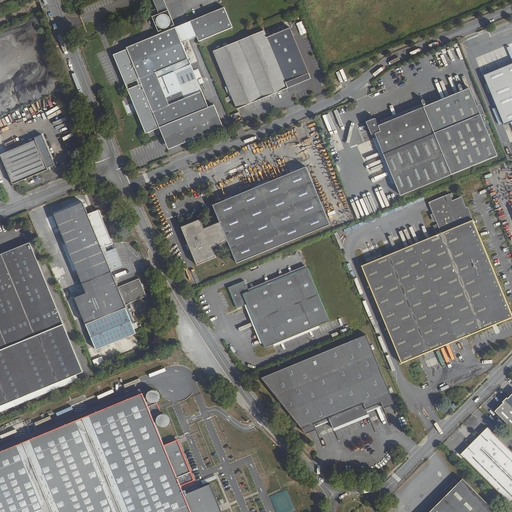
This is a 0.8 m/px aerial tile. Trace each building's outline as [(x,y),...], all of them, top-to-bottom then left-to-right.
[(166,0),(156,0),(159,8),(152,11),(158,26),(174,19),(166,0)] [(230,0),(189,16),(198,37),(238,20),(230,0)] [(175,22),(183,43),(190,40),(198,37),(189,16),(175,22)] [(214,52),(237,110),(289,90),(286,84),(310,75),(291,29),(268,38),(265,32),(214,52)] [(183,43),(190,59),(196,57),(190,40),(183,43)] [(116,49),(127,77),(138,72),(128,45),(116,49)] [(130,88),(147,132),(160,127),(162,127),(171,148),(218,129),(209,108),(200,86),(187,91),(190,97),(186,98),(170,104),(160,78),(157,72),(190,59),(189,56),(140,76),(143,83),(130,88)] [(175,72),(186,98),(190,97),(187,91),(200,86),(190,59),(157,72),(160,78),(175,72)] [(511,121),(511,64),(484,75),(505,125),(511,121)] [(312,81),(310,75),(286,84),(289,90),(312,81)] [(366,123),(372,136),(375,135),(384,155),(401,197),(500,156),(470,88),(464,91),(461,92),(427,107),(424,108),(379,127),(376,119),(366,123)] [(209,108),(218,129),(224,127),(215,105),(209,108)] [(1,156),(13,186),(47,172),(45,168),(68,159),(56,129),(47,132),(53,146),(44,150),(39,140),(1,156)] [(217,205),(211,207),(219,224),(203,231),(199,222),(180,230),(195,267),(215,259),(212,251),(227,244),(236,265),(331,225),(306,168),(269,183),(255,189),(231,199),(217,205)] [(269,181),(254,187),(255,189),(269,183),(269,181)] [(402,364),(511,318),(511,314),(476,224),(473,225),(466,208),(463,201),(457,199),(452,201),(450,194),(429,203),(438,225),(433,226),(437,235),(424,240),(361,266),(402,364)] [(230,197),(216,203),(217,205),(231,199),(230,197)] [(54,215),(66,244),(62,246),(70,265),(74,264),(83,285),(111,273),(110,271),(121,267),(114,249),(106,253),(104,248),(112,244),(98,211),(87,215),(82,204),(54,215)] [(473,225),(476,224),(469,207),(466,208),(473,225)] [(0,255),(0,406),(82,373),(62,325),(29,244),(0,255)] [(61,293),(67,291),(58,268),(52,270),(61,293)] [(247,306),(265,349),(330,322),(312,279),(308,269),(249,293),(244,283),(228,290),(236,310),(247,306)] [(83,285),(87,294),(115,282),(111,273),(83,285)] [(75,300),(95,349),(135,333),(126,309),(124,306),(128,305),(146,297),(139,280),(117,288),(115,283),(75,300)] [(87,294),(75,299),(75,300),(115,283),(115,282),(87,294)] [(366,335),(261,378),(306,434),(316,429),(314,423),(329,417),(334,429),(369,414),(366,409),(382,402),(384,408),(395,404),(366,335)] [(94,365),(103,363),(102,357),(92,359),(94,365)] [(82,373),(0,406),(0,412),(84,378),(82,373)] [(143,394),(0,453),(0,511),(221,511),(210,485),(184,496),(180,486),(194,480),(178,441),(164,446),(143,394)] [(511,405),(505,398),(503,401),(504,401),(495,410),(511,426),(511,405)] [(511,450),(488,426),(461,453),(511,503),(511,450)] [(497,511),(463,478),(459,482),(448,492),(428,511),(497,511)] [(448,492),(459,482),(456,478),(445,489),(448,492)] [(285,511),(293,509),(287,494),(275,499),(272,501),(276,511),(285,511)]
